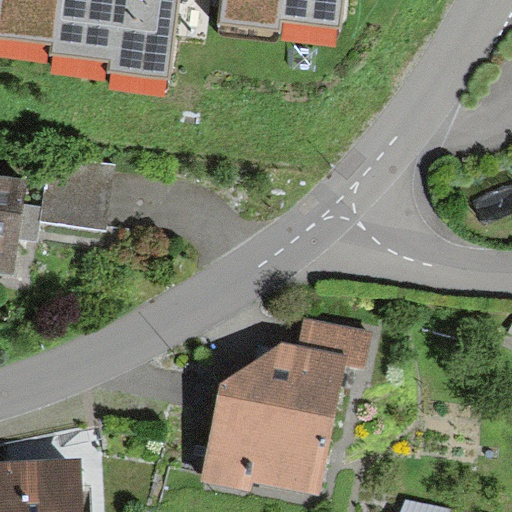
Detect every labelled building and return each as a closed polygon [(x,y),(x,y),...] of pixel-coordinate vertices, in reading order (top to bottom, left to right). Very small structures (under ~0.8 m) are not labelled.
[(0,0),(0,39),(54,46),(60,0),(0,0)] [(54,54),(110,61),(116,0),(60,0),(54,46),(54,54)] [(171,79),(179,0),(116,0),(110,61),(109,73),(171,79)] [(223,0),(221,27),(282,33),(283,22),(285,0),(223,0)] [(285,0),(283,22),(344,29),(347,0),(285,0)] [(116,167),(49,159),(43,211),(41,225),(108,233),(116,167)] [(27,185),(0,181),(0,281),(15,283),(20,243),(23,215),(24,209),(27,185)] [(43,211),(24,209),(23,215),(20,243),(38,245),(41,225),(43,211)] [(304,323),(298,352),(346,362),(344,370),(365,374),(372,335),(304,323)] [(298,352),(282,349),(258,366),(221,392),(201,488),(252,499),(254,489),(320,503),(344,370),(346,362),(298,352)] [(38,470),(0,471),(0,511),(84,511),(82,467),(38,470)]
